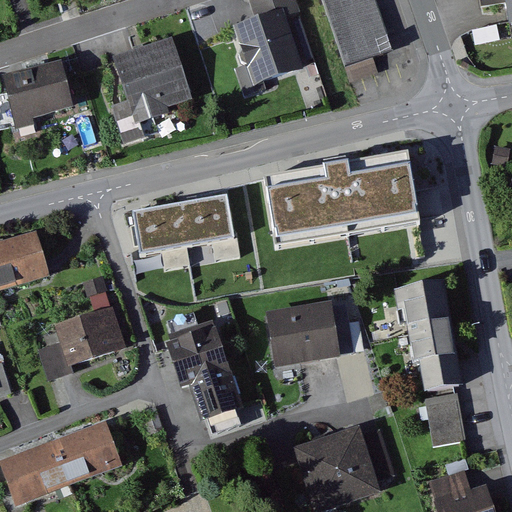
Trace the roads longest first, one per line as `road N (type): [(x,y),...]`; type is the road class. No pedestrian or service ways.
road 1 (residential): [(92,193),(454,105)]
road 2 (residential): [(504,376),(454,105)]
road 3 (unclassified): [(157,385),(92,193)]
road 4 (residential): [(0,58),(176,0)]
road 5 (residential): [(157,385),(0,448)]
